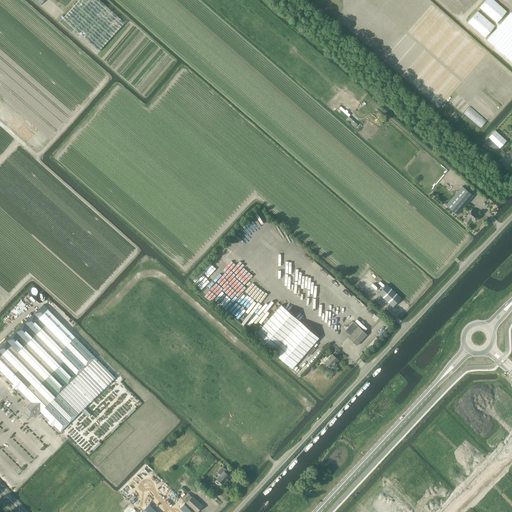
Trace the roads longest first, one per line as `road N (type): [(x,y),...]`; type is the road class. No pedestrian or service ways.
road 1 (unclassified): [(235,511),(511,216)]
road 2 (secondary): [(443,376),(316,511)]
